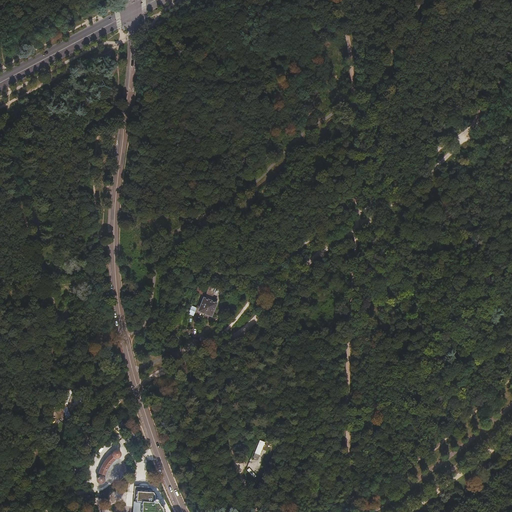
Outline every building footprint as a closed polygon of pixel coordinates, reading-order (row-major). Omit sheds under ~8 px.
[(221,295),(223,299),(226,298),(222,291),(208,285),(207,289),(221,295)] [(199,311),(211,316),(216,304),(215,304),(204,299),(199,311)] [(188,314),(194,316),(197,308),(191,306),(188,314)] [(123,430),(133,442),(136,439),(127,427),(123,430)] [(260,441),(253,457),(254,458),(253,459),(255,460),(256,458),(258,459),(264,443),(260,441)] [(100,484),(101,484),(101,483),(102,483),(103,483),(103,482),(104,482),(104,481),(104,480),(104,479),(103,478),(104,474),(105,471),(106,469),(107,468),(107,467),(109,464),(111,461),(112,460),(114,459),(116,457),(116,458),(117,458),(118,458),(118,457),(119,457),(120,456),(120,455),(120,454),(120,453),(120,452),(119,452),(119,451),(118,451),(117,451),(116,451),(115,451),(115,452),(114,452),(114,453),(113,454),(111,456),(109,457),(106,461),(105,464),(103,466),(102,468),(101,471),(100,474),(100,477),(99,477),(98,477),(98,478),(97,479),(97,480),(97,481),(97,482),(98,482),(98,483),(99,483),(100,484)] [(247,470),(255,479),(257,477),(249,468),(247,470)] [(164,511),(159,502),(157,501),(158,501),(158,500),(158,499),(157,499),(156,499),(155,495),(153,492),(153,491),(153,489),(152,488),(148,488),(144,488),(138,487),(135,487),(135,493),(134,502),(134,503),(133,511),(164,511)]
